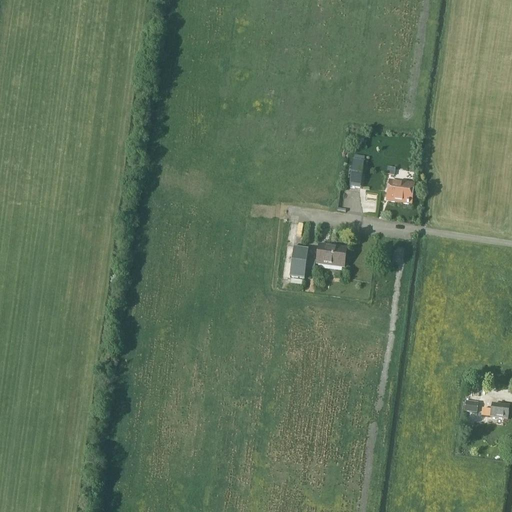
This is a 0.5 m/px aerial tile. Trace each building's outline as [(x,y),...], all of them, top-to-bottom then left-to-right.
[(355,156),(350,187),(361,188),(365,162),(366,157),(355,156)] [(177,178),(177,176),(176,174),(174,171),(172,169),(170,169),(168,168),(165,169),(163,170),(161,171),(159,174),(158,175),(158,178),(158,181),(160,185),(163,187),(167,188),(168,188),(171,187),(174,186),(176,182),(177,180),(177,178)] [(412,205),(415,184),(390,181),(387,202),(412,205)] [(344,269),(347,249),(320,245),(317,265),(344,269)] [(294,248),(290,278),(305,280),(309,250),(303,249),(294,248)] [(477,414),(479,403),(466,402),(465,412),(477,414)] [(508,420),(510,407),(492,404),(490,418),(508,420)]
